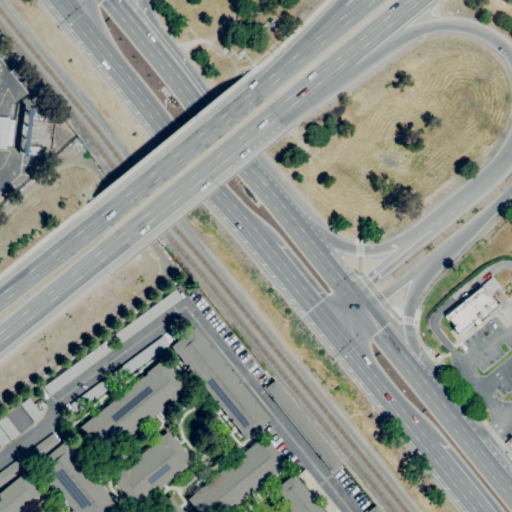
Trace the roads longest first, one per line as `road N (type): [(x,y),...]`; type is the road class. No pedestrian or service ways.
road 1 (trunk): [(122,238),(274,114)]
road 2 (trunk): [(256,92),(104,216)]
road 3 (trunk): [(162,123),(265,246)]
road 4 (trunk): [(62,0),(162,123)]
road 5 (trunk): [(0,337),(122,238)]
road 6 (trunk): [(332,328),(429,446)]
road 7 (trunk): [(511,495),(417,377)]
road 8 (trunk): [(378,28),(466,26),(511,54)]
road 9 (trunk): [(293,222),(205,114)]
road 10 (trunk): [(422,237),(381,250),(348,248),(293,222)]
road 11 (trunk): [(104,216),(0,298)]
